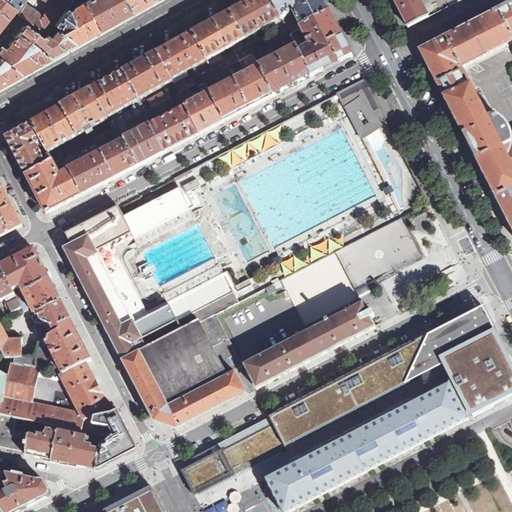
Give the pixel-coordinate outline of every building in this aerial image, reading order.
[(0,0),(0,2),(13,12),(21,0),(0,0)] [(43,0),(51,4),(43,18),(24,7),(18,15),(21,17),(27,22),(33,26),(47,34),(54,26),(63,12),(71,0),(43,0)] [(95,32),(128,14),(119,0),(88,0),(80,5),(95,32)] [(119,0),(128,14),(151,1),(149,0),(119,0)] [(269,26),(281,20),(270,0),(254,0),(231,13),(245,40),(268,27),(269,29),(270,28),(269,26)] [(302,27),(331,13),(324,0),(270,0),(281,20),(288,16),(289,18),(291,17),(290,15),(291,13),(289,10),(291,9),(294,10),(295,12),(294,12),(302,27)] [(393,0),(394,0),(395,1),(396,2),(398,7),(398,9),(399,10),(400,11),(403,16),(403,18),(404,19),(405,20),(409,27),(429,17),(420,0),(393,0)] [(13,12),(0,2),(0,44),(3,41),(0,38),(0,29),(0,28),(0,25),(6,18),(9,21),(2,30),(8,35),(21,17),(18,15),(13,12)] [(511,4),(507,8),(421,51),(469,143),(468,143),(474,154),(511,226),(511,4)] [(73,45),(95,32),(80,5),(70,10),(71,12),(67,14),(63,12),(54,26),(60,31),(58,34),(73,45)] [(245,40),(231,13),(193,35),(214,75),(228,68),(253,55),(249,48),(236,55),(235,53),(224,59),(221,54),(245,40)] [(299,52),(313,77),(352,57),(353,56),(353,55),(342,35),(340,31),(334,19),(331,13),(302,27),(301,28),(311,47),(299,52)] [(0,62),(17,76),(46,60),(27,44),(34,36),(29,31),(23,27),(27,22),(21,17),(8,35),(3,41),(0,44),(0,62)] [(23,27),(29,31),(33,26),(27,22),(23,27)] [(267,47),(277,41),(272,31),(261,37),(267,47)] [(46,60),(73,45),(58,34),(56,33),(50,41),(44,36),(40,40),(34,36),(27,44),(46,60)] [(193,69),(201,82),(204,81),(214,75),(193,35),(193,34),(179,42),(173,45),(173,46),(158,54),(173,82),(177,90),(179,94),(194,86),(187,72),(193,69)] [(264,55),(293,40),(290,34),(277,41),(267,47),(261,50),(264,55)] [(276,96),(313,77),(299,52),(297,48),(259,68),(260,69),(274,96),(275,96),(276,96)] [(139,101),(173,82),(158,54),(124,73),(139,101)] [(250,109),(274,96),(260,69),(252,73),(250,69),(258,65),(253,55),(228,68),(233,77),(235,82),(250,109)] [(0,85),(17,76),(0,62),(0,85)] [(225,122),(250,109),(235,82),(228,86),(227,84),(225,85),(226,87),(223,88),(222,87),(220,87),(218,85),(233,77),(228,68),(214,75),(204,81),(225,122)] [(136,117),(143,114),(145,112),(139,101),(124,73),(91,91),(106,119),(133,104),(134,107),(131,108),(136,117)] [(200,135),(225,122),(204,81),(201,82),(194,86),(179,94),(182,101),(183,102),(192,97),(191,95),(197,92),(201,100),(195,103),(194,101),(191,102),(193,104),(186,108),(200,135)] [(379,121),(384,118),(365,81),(343,92),(337,95),(345,108),(360,97),(379,121)] [(169,94),(172,98),(179,94),(177,90),(169,94)] [(62,108),(77,137),(86,132),(88,135),(94,132),(92,128),(107,120),(106,119),(91,91),(62,108)] [(151,109),(169,99),(166,92),(148,102),(151,109)] [(165,153),(200,135),(186,108),(184,103),(177,107),(180,112),(163,120),(161,116),(175,109),(173,105),(182,101),(179,94),(172,98),(169,99),(151,109),(145,112),(143,114),(164,153),(165,153)] [(360,97),(345,108),(362,140),(383,125),(379,121),(360,97)] [(42,143),(47,152),(48,153),(77,137),(62,108),(32,124),(42,143)] [(139,167),(164,153),(143,114),(136,117),(126,123),(131,131),(144,124),(147,128),(125,139),(126,141),(139,167)] [(27,176),(53,162),(48,153),(47,152),(45,153),(46,155),(43,157),(37,145),(42,143),(32,124),(22,129),(8,138),(27,176)] [(116,178),(139,167),(126,141),(113,148),(112,146),(110,147),(108,143),(99,147),(103,153),(116,178)] [(82,196),(116,178),(103,153),(69,171),(70,172),(82,196)] [(47,214),(82,196),(70,172),(61,177),(54,162),(53,162),(27,176),(47,214)] [(187,192),(201,185),(198,179),(180,189),(179,189),(180,192),(138,214),(137,211),(124,217),(119,208),(108,213),(90,223),(84,226),(87,232),(90,237),(65,249),(90,298),(116,348),(128,347),(133,345),(134,346),(178,323),(181,330),(182,331),(200,322),(201,323),(216,315),(239,303),(235,295),(252,286),(249,280),(236,287),(227,271),(218,276),(213,266),(167,290),(174,303),(145,318),(107,245),(137,230),(144,243),(190,219),(185,210),(194,206),(187,192)] [(0,237),(22,226),(9,200),(9,199),(4,189),(0,191),(0,237)] [(295,307),(349,282),(334,250),(345,245),(340,235),(279,263),(285,277),(266,286),(269,293),(284,286),(295,307)] [(1,268),(13,291),(18,288),(19,291),(21,289),(20,288),(20,286),(22,285),(24,293),(50,280),(42,264),(35,250),(1,268)] [(12,313),(22,308),(13,291),(1,268),(0,268),(0,302),(6,300),(12,313)] [(50,280),(24,293),(36,315),(38,314),(61,301),(57,295),(58,295),(50,280)] [(61,301),(38,314),(43,322),(54,327),(54,330),(57,334),(66,330),(65,327),(73,323),(61,301)] [(245,366),(257,389),(296,369),(358,337),(375,328),(370,319),(375,316),(374,314),(373,311),(368,314),(366,311),(363,304),(330,322),(329,320),(325,321),(327,323),(245,366)] [(463,318),(433,334),(410,382),(431,372),(447,364),(485,307),(463,318)] [(455,381),(474,416),(509,398),(511,396),(511,361),(499,336),(490,316),(485,307),(447,364),(455,381)] [(182,331),(181,330),(123,361),(156,422),(179,430),(248,394),(229,359),(237,355),(216,315),(201,323),(200,322),(182,331)] [(12,359),(23,358),(22,340),(9,340),(0,323),(0,348),(6,359),(12,359)] [(64,375),(87,363),(92,360),(73,323),(65,327),(66,330),(57,334),(52,337),(49,338),(48,343),(48,344),(64,375)] [(41,333),(40,340),(48,343),(49,338),(52,337),(41,333)] [(225,442),(192,459),(196,466),(184,472),(195,494),(235,473),(261,460),(286,447),(319,430),(357,409),(373,401),(410,382),(433,334),(360,372),(344,380),(309,398),(272,417),(238,435),(225,442)] [(41,348),(48,344),(48,343),(40,340),(36,357),(23,358),(12,359),(12,364),(51,369),(41,348)] [(84,421),(113,415),(99,386),(87,363),(64,375),(56,378),(51,369),(12,364),(8,384),(7,384),(1,415),(17,419),(82,433),(84,421)] [(455,381),(451,384),(469,420),(474,416),(455,381)] [(282,471),(266,480),(282,511),(291,511),(300,508),(317,498),(338,488),(354,480),(371,470),(386,463),(393,459),(411,450),(433,438),(469,420),(451,384),(417,401),(395,413),(376,423),(369,427),(339,443),(322,451),(300,462),(282,471)] [(101,437),(125,424),(119,412),(113,415),(84,421),(82,433),(101,437)] [(107,444),(117,462),(128,456),(139,450),(133,438),(125,424),(101,437),(103,438),(101,447),(107,444)] [(87,469),(97,471),(100,451),(92,450),(92,447),(86,446),(87,438),(47,430),(46,437),(39,436),(39,437),(38,437),(37,438),(29,436),(28,444),(27,453),(26,456),(61,463),(87,469)] [(0,473),(0,488),(2,488),(7,486),(10,484),(6,475),(0,473)] [(49,498),(51,491),(46,483),(6,475),(10,484),(7,486),(10,492),(7,493),(6,490),(4,491),(2,488),(0,488),(0,505),(3,511),(20,511),(28,508),(49,498)] [(164,511),(157,497),(152,487),(151,484),(146,487),(137,491),(134,493),(122,500),(119,501),(103,510),(104,511),(164,511)]
